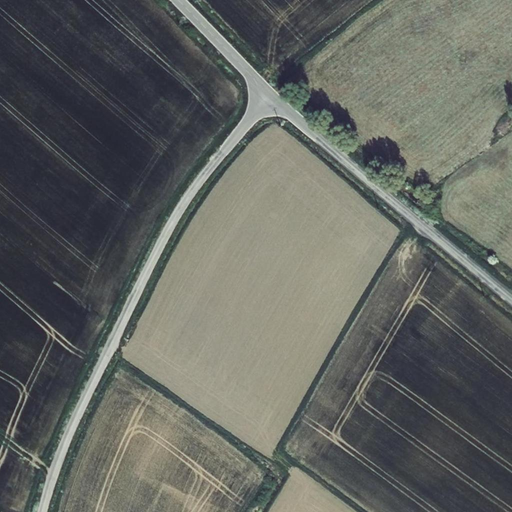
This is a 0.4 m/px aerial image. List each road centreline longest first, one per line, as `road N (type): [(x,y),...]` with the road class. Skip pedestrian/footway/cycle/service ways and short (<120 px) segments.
road 1 (tertiary): [(270,95),(189,193),(160,243),(53,469),(42,511)]
road 2 (tertiary): [(270,95),(511,298)]
road 3 (unclassified): [(178,0),(270,95)]
